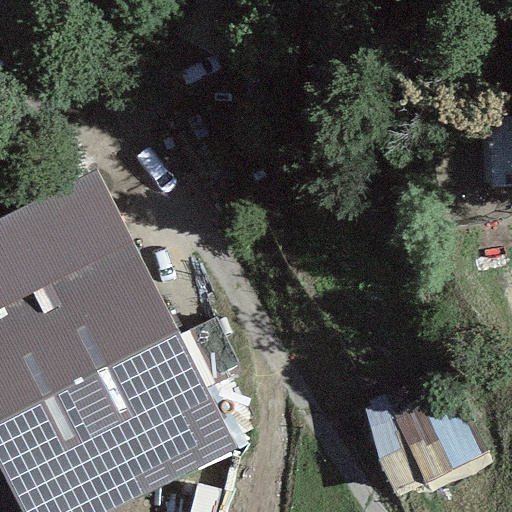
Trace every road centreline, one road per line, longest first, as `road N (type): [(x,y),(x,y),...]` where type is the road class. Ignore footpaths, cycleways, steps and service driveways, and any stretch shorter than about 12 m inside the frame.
road 1 (track): [(365,511),(132,134),(0,182)]
road 2 (track): [(101,0),(0,116)]
